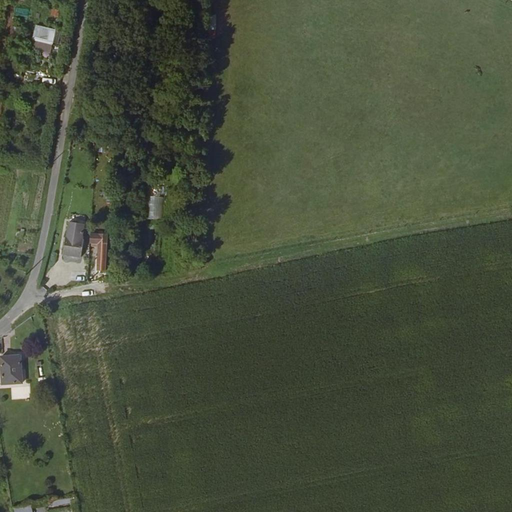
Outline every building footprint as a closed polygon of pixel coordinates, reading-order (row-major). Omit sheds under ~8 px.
[(59,19),(59,9),(50,9),(50,18),(59,19)] [(208,30),(216,30),(216,15),(208,15),(208,30)] [(52,44),(53,36),(39,33),(37,41),(52,44)] [(162,219),(163,197),(146,196),(145,219),(162,219)] [(68,241),(64,262),(82,264),(85,244),(84,244),(87,229),(71,226),(68,241)] [(103,271),(111,271),(111,235),(103,235),(95,235),(95,244),(103,244),(103,271)] [(7,386),(26,385),(24,359),(5,359),(7,386)]
